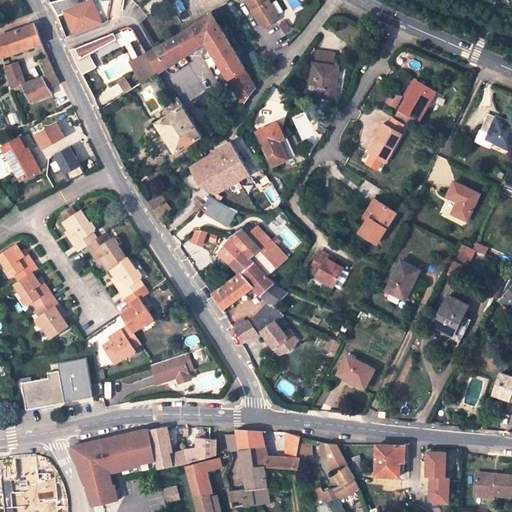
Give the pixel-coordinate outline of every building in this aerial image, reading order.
[(92,0),(82,0),(61,8),(71,35),(102,24),(92,0)] [(268,0),(244,0),(251,10),(255,11),(254,15),(259,21),(261,19),(265,26),(275,19),(276,12),(273,12),(269,5),(270,2),(268,0)] [(257,88),(212,14),(155,50),(154,50),(164,69),(206,43),(244,103),(257,88)] [(132,27),(141,43),(147,39),(138,23),(132,27)] [(30,43),(32,47),(43,44),(35,25),(0,37),(0,48),(1,53),(30,43)] [(75,48),(81,59),(118,39),(115,33),(75,48)] [(3,57),(32,47),(30,43),(1,53),(3,57)] [(157,74),(164,69),(154,50),(147,54),(157,74)] [(157,74),(147,54),(133,62),(144,83),(157,74)] [(48,57),(39,61),(46,76),(43,76),(49,88),(60,83),(55,73),(48,57)] [(24,83),(17,63),(5,67),(13,88),(22,85),(25,84),(24,83)] [(334,65),(314,63),(309,94),(334,98),(335,88),(331,87),(334,65)] [(49,88),(43,76),(24,83),(25,84),(22,85),(31,102),(52,95),(49,88)] [(406,98),(416,81),(413,79),(403,97),(406,98)] [(419,121),(435,91),(416,81),(406,98),(399,110),(411,117),(419,121)] [(177,153),(203,135),(183,105),(157,122),(177,153)] [(404,124),(407,125),(411,117),(399,110),(395,118),(404,124)] [(511,150),(511,146),(511,123),(488,113),(475,143),(490,150),(493,143),(511,150)] [(387,125),(399,132),(404,124),(395,118),(392,117),(387,125)] [(32,133),(40,150),(64,138),(56,121),(32,133)] [(380,139),(387,125),(383,123),(375,136),(377,137),(380,139)] [(284,139),(277,124),(257,132),(272,166),(287,159),(278,142),(284,139)] [(386,162),(402,134),(399,132),(387,125),(380,139),(377,137),(368,152),(386,162)] [(287,159),(296,155),(288,137),(284,139),(278,142),(287,159)] [(2,147),(20,180),(34,172),(28,161),(31,159),(19,138),(2,147)] [(215,194),(250,174),(231,142),(190,167),(200,185),(215,194)] [(70,145),(52,154),(62,174),(80,166),(70,145)] [(28,161),(34,172),(40,169),(33,157),(31,159),(28,161)] [(480,194),(454,182),(447,197),(457,202),(452,214),(467,221),(480,194)] [(156,196),(152,191),(145,196),(148,202),(156,196)] [(164,214),(171,209),(159,193),(156,196),(148,202),(160,220),(161,222),(162,221),(165,224),(169,221),(164,214)] [(261,200),(258,201),(253,195),(235,209),(252,214),(265,214),(261,206),(264,205),(261,200)] [(205,214),(228,227),(236,213),(213,199),(205,214)] [(398,212),(376,199),(366,215),(371,218),(360,235),(378,245),(398,212)] [(62,212),(67,220),(76,214),(71,207),(62,212)] [(90,224),(81,211),(76,214),(67,220),(64,222),(70,230),(73,235),(69,237),(79,251),(87,245),(97,239),(92,232),(94,231),(94,230),(90,224)] [(288,257),(257,225),(247,234),(243,230),(231,237),(219,252),(239,274),(255,263),(268,277),(279,266),(288,257)] [(100,258),(103,263),(108,270),(110,268),(125,258),(117,246),(113,240),(112,239),(110,240),(105,233),(97,239),(87,245),(97,260),(100,258)] [(454,257),(468,265),(475,251),(461,244),(454,257)] [(21,251),(16,245),(0,255),(0,258),(7,269),(11,275),(12,277),(14,276),(18,281),(32,271),(37,268),(26,253),(23,255),(21,251)] [(332,286),(342,268),(332,263),(326,259),(328,255),(320,251),(309,269),(317,274),(316,277),(332,286)] [(135,270),(127,257),(125,258),(110,268),(116,277),(119,281),(116,283),(125,298),(144,285),(139,279),(141,278),(140,276),(135,270)] [(420,270),(401,261),(386,291),(403,299),(410,286),(412,287),(420,270)] [(453,261),(447,273),(457,277),(462,266),(453,261)] [(238,297),(252,287),(255,290),(261,296),(273,285),(274,284),(268,277),(255,263),(239,274),(227,283),(238,297)] [(308,272),(316,277),(317,274),(309,269),(308,272)] [(36,310),(54,298),(43,283),(40,285),(37,280),(32,271),(18,281),(14,283),(23,297),(28,303),(28,305),(31,303),(36,310)] [(497,300),(505,283),(501,281),(492,299),(497,300)] [(220,305),(226,313),(237,304),(234,300),(238,297),(227,283),(213,294),(220,305)] [(152,319),(154,318),(140,298),(149,293),(144,285),(125,298),(132,308),(121,315),(129,325),(133,332),(146,323),(152,319)] [(273,285),(261,296),(268,303),(271,306),(272,305),(274,307),(278,303),(288,293),(273,285)] [(406,300),(412,287),(410,286),(403,299),(406,300)] [(511,287),(501,301),(510,309),(511,306),(511,287)] [(471,298),(456,292),(453,298),(468,305),(471,298)] [(453,298),(448,296),(433,325),(462,339),(471,320),(464,316),(469,305),(468,305),(453,298)] [(64,320),(61,316),(64,313),(54,298),(36,310),(40,316),(38,318),(39,320),(43,326),(51,338),(69,326),(64,320)] [(243,344),(257,334),(264,329),(275,321),(283,315),(278,310),(274,307),(272,305),(271,306),(268,303),(258,313),(259,314),(250,322),(249,320),(235,328),(239,337),(243,344)] [(275,321),(264,329),(268,333),(265,335),(275,348),(280,344),(286,352),(292,350),(297,340),(289,329),(284,333),(275,321)] [(129,325),(114,335),(115,338),(111,341),(103,346),(116,364),(129,356),(134,352),(136,351),(135,350),(142,345),(133,332),(129,325)] [(326,348),(336,353),(341,343),(331,338),(326,348)] [(280,344),(275,348),(279,354),(286,352),(280,344)] [(187,372),(194,369),(189,352),(181,354),(187,372)] [(181,354),(151,364),(158,383),(177,377),(179,383),(190,380),(187,372),(181,354)] [(374,369),(348,356),(340,371),(353,379),(352,382),(365,388),(374,369)] [(85,359),(59,364),(66,403),(93,398),(85,359)] [(338,374),(352,382),(353,379),(340,371),(338,374)] [(511,376),(504,374),(500,372),(493,395),(511,400),(511,376)] [(151,430),(159,468),(173,465),(171,455),(166,431),(165,427),(151,430)] [(171,437),(179,436),(178,427),(169,427),(170,431),(171,437)] [(198,427),(198,447),(185,450),(188,463),(217,455),(217,440),(211,439),(212,428),(198,427)] [(252,448),(266,445),(262,431),(236,429),(237,434),(240,450),(252,448)] [(147,458),(154,456),(148,430),(145,430),(101,440),(102,443),(95,445),(94,442),(72,447),(81,473),(85,484),(92,506),(117,499),(114,487),(112,488),(109,489),(105,478),(109,477),(108,472),(106,462),(112,461),(115,471),(139,466),(139,464),(148,462),(147,458)] [(268,456),(266,445),(252,448),(255,466),(264,466),(292,468),(298,469),(301,458),(297,457),(301,437),(287,433),(286,457),(268,456)] [(240,450),(237,434),(226,435),(229,452),(240,450)] [(312,456),(313,444),(302,444),(301,456),(312,456)] [(328,444),(330,459),(337,474),(334,475),(342,486),(355,478),(337,445),(328,444)] [(377,446),(376,476),(400,477),(401,465),(405,465),(406,446),(377,446)] [(233,507),(270,502),(264,466),(255,466),(252,448),(240,450),(247,489),(230,491),(233,507)] [(188,463),(185,450),(171,455),(173,465),(174,465),(174,466),(188,463)] [(446,453),(428,452),(427,477),(431,477),(431,496),(436,502),(449,503),(450,478),(446,477),(446,453)] [(198,511),(221,511),(217,494),(211,495),(208,481),(206,471),(209,471),(221,468),(222,462),(221,457),(187,466),(198,511)] [(367,472),(360,457),(352,460),(358,476),(367,472)] [(106,462),(108,472),(115,471),(112,461),(106,462)] [(292,468),(299,481),(303,478),(298,469),(292,468)] [(511,495),(511,475),(477,473),(475,493),(495,494),(511,495)] [(180,499),(177,485),(161,489),(164,503),(180,499)] [(344,511),(339,502),(333,489),(323,493),(327,502),(317,506),(319,511),(344,511)] [(327,502),(323,493),(312,497),(317,506),(327,502)]
